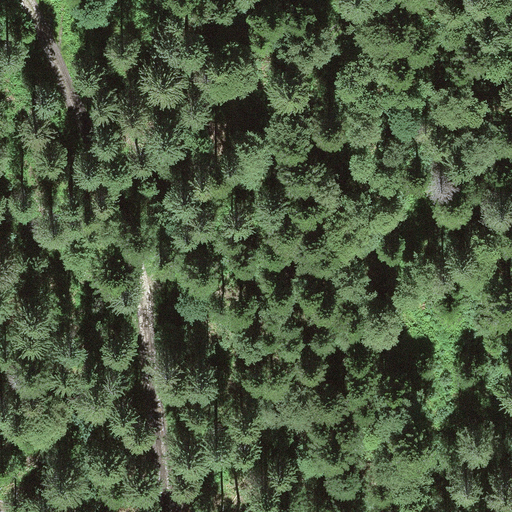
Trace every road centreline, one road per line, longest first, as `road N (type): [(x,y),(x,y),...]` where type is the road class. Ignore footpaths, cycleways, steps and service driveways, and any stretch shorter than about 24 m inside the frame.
road 1 (track): [(141,511),(136,441),(80,218),(1,0)]
road 2 (track): [(361,0),(109,333)]
